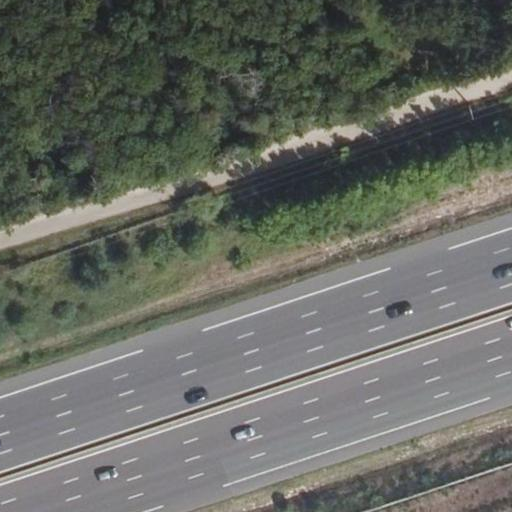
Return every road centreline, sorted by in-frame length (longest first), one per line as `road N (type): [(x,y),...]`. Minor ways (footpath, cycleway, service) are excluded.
road 1 (motorway): [(511,263),(0,432)]
road 2 (unclassified): [(511,73),(0,240)]
road 3 (motorway): [(37,511),(511,355)]
